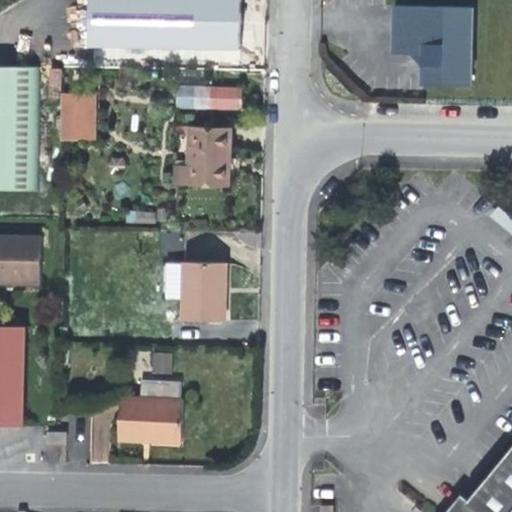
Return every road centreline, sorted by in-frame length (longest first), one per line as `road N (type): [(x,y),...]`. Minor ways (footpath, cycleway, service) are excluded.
road 1 (unclassified): [(286,135),(280,498)]
road 2 (residential): [(280,498),(0,490)]
road 3 (unclassified): [(286,135),(511,140)]
road 4 (unclassified): [(289,0),(286,135)]
